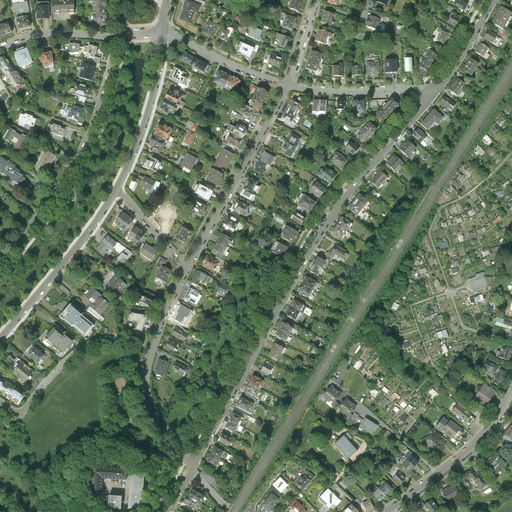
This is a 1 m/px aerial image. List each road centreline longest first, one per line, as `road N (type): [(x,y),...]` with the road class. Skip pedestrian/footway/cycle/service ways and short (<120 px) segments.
road 1 (residential): [(192,468),(322,230),(431,97)]
road 2 (tertiary): [(118,35),(77,161),(0,265)]
road 3 (residential): [(287,83),(187,267)]
road 4 (tertiary): [(0,338),(115,190)]
road 5 (residential): [(0,400),(24,411),(60,368),(98,341),(151,345)]
road 6 (residential): [(388,511),(485,434),(511,394)]
road 7 (tertiary): [(115,190),(151,98),(163,31)]
road 8 (residential): [(431,97),(415,88),(287,83)]
road 9 (residential): [(151,345),(146,401),(192,468)]
road 10 (residential): [(287,83),(163,31)]
road 11 (residential): [(0,47),(34,35),(118,35)]
